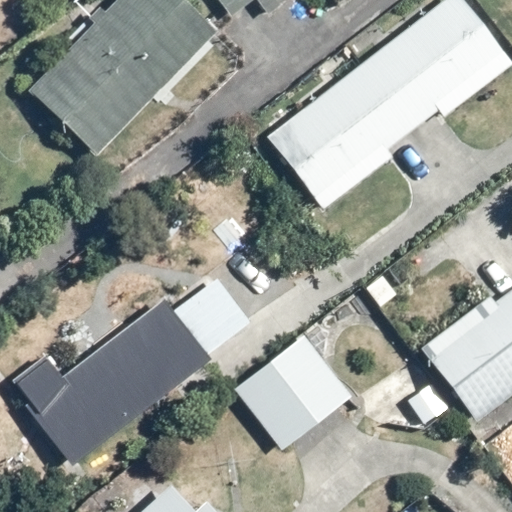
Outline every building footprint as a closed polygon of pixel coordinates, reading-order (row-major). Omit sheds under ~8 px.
[(218,32),(186,0),(116,0),(30,86),(97,153),(218,32)] [(249,0),(255,0),(265,12),(268,15),(286,0),(216,0),(229,16),(249,0)] [(511,63),(511,59),(465,0),(434,0),(271,127),(330,203),(390,157),(386,151),(442,107),(447,114),(511,63)] [(48,357),(14,384),(30,404),(25,408),(71,467),(252,325),(234,302),(256,284),(233,254),(167,305),(162,298),(63,376),(48,357)] [(511,293),(499,303),(430,356),(480,422),(511,396),(511,293)] [(349,398),(300,334),(232,385),(281,450),(349,398)] [(0,382),(14,372),(0,352),(0,382)] [(210,511),(206,507),(179,475),(136,511),(210,511)]
